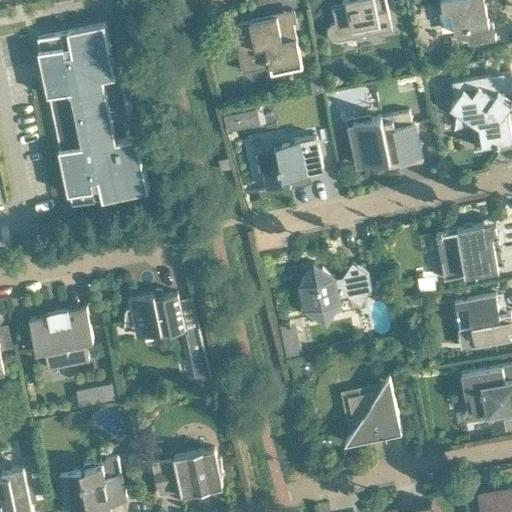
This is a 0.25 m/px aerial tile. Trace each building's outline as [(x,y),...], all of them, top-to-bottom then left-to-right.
[(333,6),(336,21),(334,22),(332,23),(331,24),(330,25),(329,27),(329,28),(329,30),(329,32),(329,33),(330,34),(331,36),(332,37),(334,38),(335,39),(337,39),(338,39),(340,39),(392,28),(386,0),(343,0),(343,4),(333,6)] [(489,22),(486,2),(485,0),(441,0),(444,11),(452,10),(457,38),(468,36),(469,43),(496,38),(493,21),(489,22)] [(293,19),(287,20),(264,25),(262,17),(233,23),(243,70),(270,64),(272,72),(303,66),(293,19)] [(104,77),(117,74),(106,21),(38,36),(73,203),(150,187),(139,134),(116,139),(104,77)] [(318,70),(308,72),(312,90),(322,88),(318,70)] [(456,97),(451,104),(457,109),(460,126),(479,123),(482,141),(475,143),(475,144),(496,141),(499,143),(501,140),(511,137),(511,126),(510,114),(505,110),(510,102),(502,96),(505,92),(499,88),(494,94),(488,89),(485,76),(491,75),(490,73),(453,80),(456,97)] [(358,139),(352,140),(357,164),(390,157),(391,161),(422,155),(422,156),(423,156),(416,120),(413,121),(410,109),(354,120),(358,139)] [(291,144),(287,145),(258,151),(261,168),(264,167),(268,186),(245,191),(245,192),(301,180),(301,177),(310,174),(309,169),(324,166),(317,133),(289,139),(291,144)] [(219,158),(221,168),(231,166),(229,156),(219,158)] [(483,222),(437,230),(445,277),(499,267),(496,248),(503,247),(500,231),(497,231),(484,222),(484,220),(483,220),(483,222)] [(372,292),(366,268),(365,262),(344,266),(345,273),(335,275),(335,272),(315,260),(301,279),(307,305),(327,318),(340,298),(339,292),(349,290),(350,297),(372,292)] [(131,305),(128,306),(127,306),(127,307),(126,308),(126,309),(124,324),(135,322),(137,333),(161,328),(162,332),(186,327),(178,290),(155,295),(155,291),(129,296),(131,305)] [(500,311),(497,291),(455,299),(460,326),(472,324),(476,344),(511,337),(511,331),(511,330),(511,308),(511,309),(500,311)] [(87,305),(69,308),(68,305),(60,306),(54,308),(48,310),(48,313),(30,317),(37,349),(45,347),(49,367),(90,359),(86,339),(94,337),(87,305)] [(511,361),(462,370),(466,393),(471,393),(474,411),(489,409),(489,414),(511,409),(511,361)] [(349,394),(356,425),(346,440),(358,437),(402,429),(390,372),(380,387),(349,394)] [(6,382),(9,399),(22,396),(19,379),(6,382)] [(175,458),(152,459),(159,492),(182,488),(182,491),(195,489),(196,490),(210,487),(210,485),(223,483),(222,479),(223,479),(222,455),(217,455),(215,446),(203,448),(202,447),(187,450),(188,451),(175,454),(175,458)] [(81,466),(61,470),(69,510),(89,506),(90,510),(112,506),(111,500),(127,497),(118,453),(80,461),(81,466)] [(34,511),(32,501),(48,498),(40,460),(39,461),(40,467),(26,470),(24,464),(3,468),(4,474),(0,474),(0,511),(34,511)] [(511,511),(511,484),(494,488),(483,490),(485,503),(471,505),(472,511),(511,511)] [(434,504),(432,501),(415,504),(416,511),(440,511),(441,511),(438,508),(434,504)]
